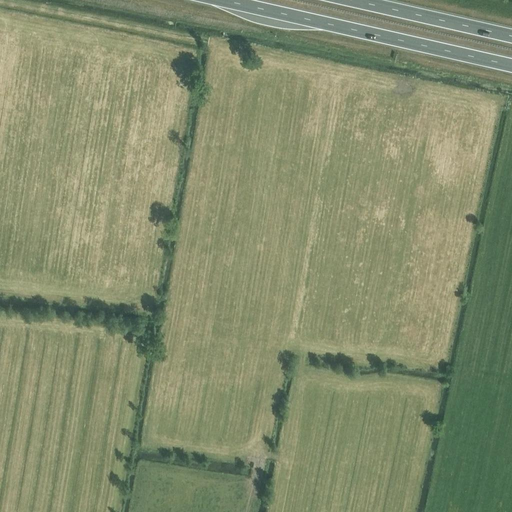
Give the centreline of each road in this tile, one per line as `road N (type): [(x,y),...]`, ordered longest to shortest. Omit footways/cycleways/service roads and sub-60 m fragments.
road 1 (trunk): [(222,0),(511,65)]
road 2 (trunk): [(511,36),(351,0)]
